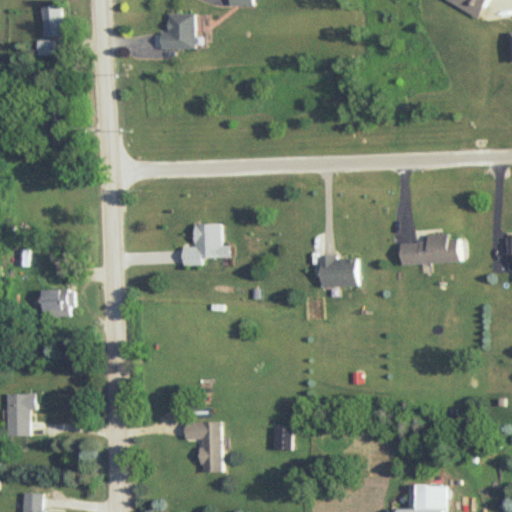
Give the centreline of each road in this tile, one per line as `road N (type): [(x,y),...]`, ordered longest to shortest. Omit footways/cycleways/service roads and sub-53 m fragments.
road 1 (residential): [(117,511),(100,0)]
road 2 (residential): [(108,174),(511,153)]
